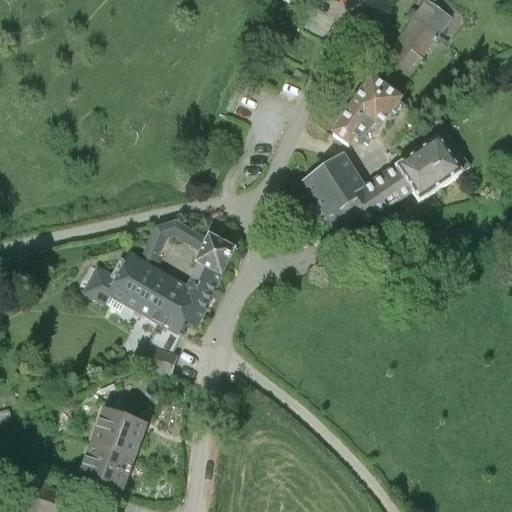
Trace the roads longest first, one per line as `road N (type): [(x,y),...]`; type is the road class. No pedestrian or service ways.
road 1 (unclassified): [(257,267),(250,210),(360,0)]
road 2 (unclassified): [(257,267),(511,224)]
road 3 (track): [(0,247),(162,214),(250,210)]
road 4 (unclassified): [(213,350),(319,426),(395,511)]
road 5 (residential): [(193,511),(213,350)]
